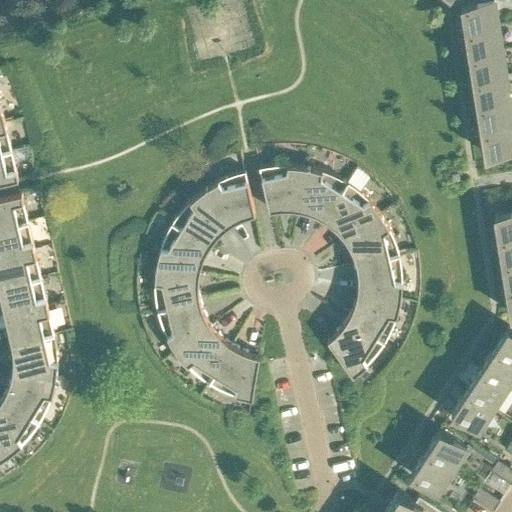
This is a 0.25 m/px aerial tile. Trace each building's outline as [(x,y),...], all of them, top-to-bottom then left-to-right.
[(462,0),(461,0),(465,26),(497,21),(493,0),(462,0)] [(465,26),(469,51),(501,46),(497,21),(465,26)] [(469,51),(473,76),(505,71),(501,46),(469,51)] [(473,76),(477,101),(509,96),(505,71),(473,76)] [(477,101),(481,126),(511,120),(511,115),(509,96),(477,101)] [(0,148),(11,146),(5,117),(0,118),(0,148)] [(511,120),(481,126),(485,151),(511,147),(511,120)] [(0,178),(18,174),(11,146),(0,148),(0,178)] [(294,204),(298,205),(305,161),(298,160),(294,160),(289,160),(283,160),(276,160),(269,161),(264,162),(258,163),(269,206),(272,205),(277,205),(284,204),(290,204),(294,204)] [(320,213),(324,215),(347,177),(339,173),(332,169),(327,167),(321,165),(315,164),(311,162),(305,161),(298,205),(302,206),(306,207),(311,209),(317,211),(320,213)] [(208,181),(202,185),(228,221),(232,219),(236,216),(241,214),(245,212),(249,211),(255,209),(245,166),(239,167),(233,169),(229,171),(224,172),(220,174),(214,177),(208,181)] [(342,232),(344,234),(380,208),(376,203),(372,198),(368,194),(366,192),(362,188),(357,184),(351,180),(347,177),(324,215),(329,219),(332,221),(336,225),(340,229),(342,232)] [(174,214),(171,218),(209,241),(212,237),(214,235),(217,231),(219,229),(223,225),(226,223),(228,221),(202,185),(197,188),(195,190),(190,195),(186,199),(182,204),(179,207),(177,210),(174,214)] [(0,193),(0,223),(28,217),(22,188),(0,193)] [(511,206),(494,209),(498,235),(511,232),(511,206)] [(355,257),(356,260),(399,250),(397,244),(396,239),(394,235),(392,229),(390,225),(386,218),(384,214),(380,208),(344,234),(346,237),(348,240),(350,243),(351,246),(352,249),(354,252),(355,257)] [(0,223),(0,253),(35,245),(28,217),(0,223)] [(157,254),(155,260),(199,268),(200,265),(201,261),(202,256),(203,254),(204,251),(206,247),(208,244),(209,241),(171,218),(169,222),(167,226),(163,233),(162,237),(159,243),(158,248),(157,254)] [(511,232),(498,235),(502,260),(511,258),(511,232)] [(0,253),(0,282),(41,273),(35,245),(0,253)] [(357,285),(357,288),(400,295),(401,290),(402,284),(402,279),(402,273),(402,270),(401,267),(401,261),(400,254),(399,250),(356,260),(357,265),(357,267),(357,270),(358,274),(358,277),(357,282),(357,285)] [(511,258),(502,260),(506,285),(511,283),(511,258)] [(156,301),(157,305),(200,296),(200,294),(199,290),(198,285),(198,281),(198,277),(198,274),(199,272),(199,268),(155,260),(155,266),(154,272),(154,279),(154,282),(154,288),(155,293),(156,301)] [(0,282),(0,292),(4,311),(48,301),(41,273),(0,282)] [(348,312),(347,314),(384,337),(387,332),(390,328),(392,322),(395,316),(397,310),(398,306),(399,301),(400,295),(357,288),(356,292),(355,295),(354,299),(353,302),(352,305),(350,307),(348,312)] [(173,343),(176,347),(212,321),(209,318),(208,316),(206,312),(205,310),(204,308),(202,303),(201,299),(200,296),(157,305),(158,310),(160,316),(162,322),(164,328),(167,334),(170,338),(173,343)] [(4,311),(11,339),(54,330),(48,301),(4,311)] [(384,337),(347,314),(344,318),(342,321),(338,325),(335,329),(332,331),(327,335),(352,371),(356,368),(360,365),(364,362),(369,357),(373,352),(377,347),(381,342),(384,337)] [(203,375),(209,378),(232,341),(226,337),(223,334),(221,332),(216,327),(213,324),(212,321),(176,347),(180,352),(183,356),(186,359),(190,364),(194,367),(198,371),(203,375)] [(511,326),(507,323),(493,345),(511,357),(511,326)] [(12,364),(12,367),(56,375),(56,370),(57,364),(57,359),(57,353),(57,347),(56,340),(55,334),(54,330),(11,339),(12,345),(12,350),(13,354),(13,357),(12,362),(12,364)] [(232,341),(209,378),(215,382),(220,384),(225,387),(230,389),(236,390),(240,392),(246,393),(252,394),(259,351),(257,350),(251,349),(248,348),(245,347),(242,346),(238,344),(232,341)] [(511,357),(493,345),(479,366),(506,384),(511,374),(511,357)] [(479,366),(465,387),(492,405),(506,384),(479,366)] [(4,390),(2,394),(39,417),(42,413),(45,407),(47,402),(50,396),(52,390),(54,384),(55,379),(56,375),(12,367),(11,372),(10,375),(9,377),(8,381),(5,387),(4,390)] [(492,405),(465,387),(450,408),(477,426),(492,405)] [(0,438),(8,450),(12,447),(16,444),(21,440),(25,436),(29,431),(32,427),(37,421),(39,417),(2,394),(0,396),(0,438)] [(439,425),(425,447),(452,465),(466,443),(439,425)] [(0,455),(4,453),(8,450),(0,438),(0,455)] [(452,465),(425,447),(410,469),(437,487),(452,465)] [(482,454),(494,461),(497,456),(486,448),(482,454)] [(491,466),(511,480),(511,478),(511,465),(497,456),(494,461),(491,466)] [(472,494),(493,507),(500,497),(479,483),(472,494)] [(448,511),(418,492),(415,497),(399,486),(381,511),(448,511)]
